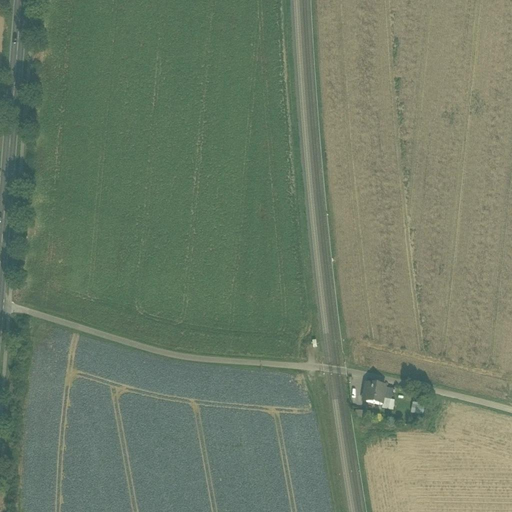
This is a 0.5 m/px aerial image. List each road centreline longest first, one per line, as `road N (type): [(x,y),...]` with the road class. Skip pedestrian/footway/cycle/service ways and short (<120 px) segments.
road 1 (unclassified): [(0,304),(190,358),(330,369),(511,411)]
road 2 (primary): [(21,0),(0,260)]
road 3 (track): [(315,367),(341,511)]
